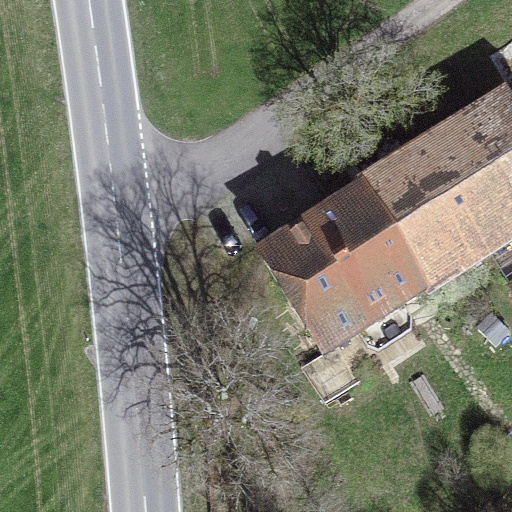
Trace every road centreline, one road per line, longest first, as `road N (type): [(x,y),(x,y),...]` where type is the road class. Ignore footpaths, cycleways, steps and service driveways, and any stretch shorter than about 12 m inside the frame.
road 1 (primary): [(142,511),(120,213),(89,0)]
road 2 (track): [(120,213),(423,0)]
